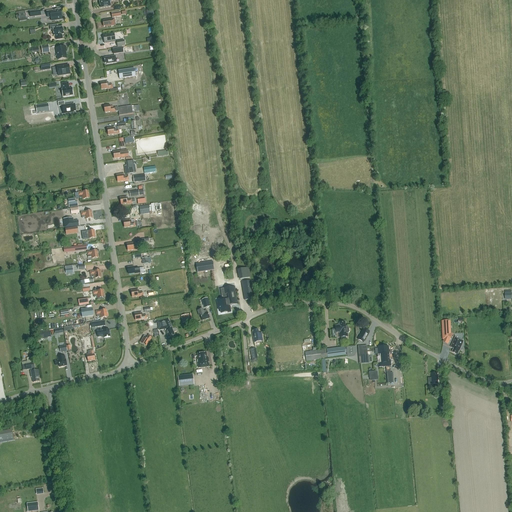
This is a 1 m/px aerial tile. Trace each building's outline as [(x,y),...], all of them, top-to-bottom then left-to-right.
[(51,21),(62,19),(60,10),(46,12),(47,18),(51,18),(51,21)] [(105,27),(115,25),(114,18),(104,20),(104,21),(102,21),(103,27),(105,26),(105,27)] [(55,35),(56,40),(62,39),(62,34),(63,34),(62,27),(57,28),(57,24),(49,25),(50,30),(53,29),(54,36),(55,35)] [(104,43),(115,42),(113,34),(103,35),(104,43)] [(58,60),(66,58),(65,51),(66,51),(65,47),(56,48),(58,60)] [(66,66),(65,65),(65,66),(63,66),(62,66),(63,66),(57,67),(58,75),(62,75),(63,75),(66,75),(66,74),(70,74),(68,65),(66,66)] [(134,69),(118,71),(119,79),(135,77),(134,69)] [(106,82),(100,83),(101,90),(107,89),(112,89),(112,84),(108,85),(108,82),(106,82)] [(69,88),(68,83),(62,84),(62,89),(63,97),(73,95),(72,88),(71,88),(69,89),(69,88)] [(64,101),(58,102),(58,107),(62,106),(63,114),(73,112),(76,111),(75,104),(72,105),(72,104),(64,105),(64,101)] [(48,105),(36,107),(37,114),(49,112),(48,105)] [(119,116),(127,115),(135,113),(134,112),(139,111),(138,105),(118,108),(118,107),(113,108),(113,106),(110,106),(109,105),(103,106),(104,112),(111,111),(111,112),(116,111),(118,111),(119,116)] [(120,158),(125,158),(128,157),(127,150),(121,151),(113,152),(114,159),(120,158)] [(135,165),(125,166),(126,174),(136,173),(135,165)] [(78,193),(78,196),(79,198),(82,198),(83,199),(89,199),(88,191),(78,193)] [(149,205),(139,207),(140,215),(150,214),(149,205)] [(82,216),(82,218),(85,218),(86,219),(92,218),(91,211),(81,212),(82,216)] [(69,218),(64,219),(65,228),(79,226),(78,222),(70,224),(69,218)] [(98,258),(97,250),(87,252),(87,255),(88,255),(88,261),(92,260),(92,258),(98,258)] [(213,270),(212,262),(196,264),(197,272),(213,270)] [(240,279),(252,277),(250,267),(239,269),(240,279)] [(90,271),(90,275),(91,277),(94,277),(95,278),(101,278),(100,270),(90,271)] [(255,298),(252,281),(241,283),(244,300),(255,298)] [(223,303),(221,303),(222,308),(218,309),(218,314),(224,314),(224,313),(228,313),(227,307),(238,305),(235,288),(221,290),(223,303)] [(143,292),(139,293),(139,289),(131,290),(132,297),(138,296),(138,297),(143,297),(143,292)] [(93,291),(93,295),(93,297),(97,297),(97,298),(104,297),(103,290),(93,291)] [(210,307),(207,296),(202,297),(203,300),(202,300),(204,309),(210,307)] [(92,308),(81,310),(82,318),(93,316),(92,308)] [(200,315),(202,321),(209,319),(207,311),(203,312),(203,309),(197,311),(199,316),(200,315)] [(96,311),(96,315),(96,317),(100,317),(100,318),(107,317),(106,310),(96,311)] [(336,336),(336,333),(339,332),(339,337),(341,337),(342,340),(346,340),(346,337),(347,337),(347,333),(348,333),(349,332),(349,328),(348,327),(346,327),(346,326),(345,326),(345,322),(339,322),(339,326),(335,326),(335,329),(332,330),(332,331),(332,336),(333,337),(336,337),(336,336)] [(173,329),(171,324),(166,325),(168,329),(165,330),(167,337),(174,335),(172,329),(173,329)] [(449,324),(442,325),(443,339),(449,342),(453,334),(450,333),(449,324)] [(364,341),(369,332),(364,329),(359,338),(358,340),(362,343),(364,341)] [(97,331),(97,338),(103,337),(103,339),(110,338),(109,330),(97,331)] [(252,333),(253,341),(254,343),(263,341),(262,333),(259,334),(258,330),(253,331),(253,332),(252,333)] [(149,335),(147,338),(144,336),(140,343),(145,346),(149,341),(150,341),(152,337),(149,335)] [(464,341),(455,337),(451,347),(454,349),(452,352),(457,355),(459,351),(464,341)] [(359,345),(360,363),(370,362),(369,345),(359,345)] [(344,347),(331,349),(332,357),(345,355),(344,347)] [(357,347),(348,348),(348,356),(358,355),(357,347)] [(378,348),(378,349),(379,355),(377,355),(378,368),(391,367),(390,353),(389,353),(388,347),(378,348)] [(258,359),(256,348),(250,350),(252,360),(253,360),(253,363),(257,362),(256,360),(258,359)] [(87,351),(88,354),(87,355),(88,361),(95,360),(93,350),(87,351)] [(320,350),(305,352),(306,361),(321,359),(327,358),(326,350),(320,351),(320,350)] [(206,353),(196,354),(198,368),(209,367),(208,358),(207,358),(206,353)] [(56,366),(59,365),(59,367),(67,366),(65,356),(57,357),(58,361),(55,361),(56,366)] [(39,370),(35,371),(34,369),(35,368),(34,363),(31,364),(30,361),(22,362),(22,365),(26,364),(27,370),(30,369),(31,371),(30,371),(31,378),(32,377),(33,382),(40,381),(39,375),(39,370)] [(428,379),(429,388),(438,387),(437,373),(431,374),(432,378),(428,379)] [(193,375),(178,377),(179,387),(194,385),(193,375)] [(0,443),(13,441),(12,430),(0,432),(0,443)] [(38,502),(27,504),(28,511),(39,510),(38,502)]
